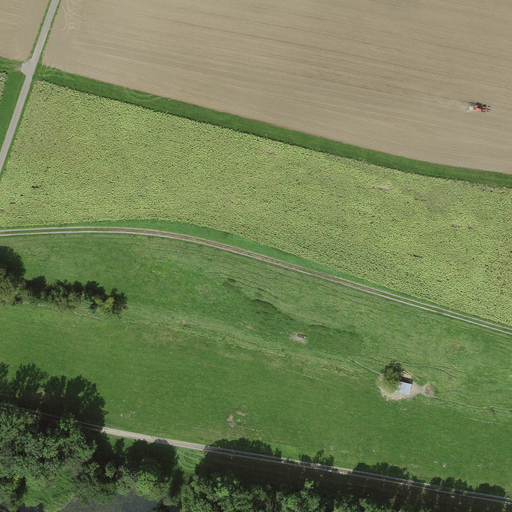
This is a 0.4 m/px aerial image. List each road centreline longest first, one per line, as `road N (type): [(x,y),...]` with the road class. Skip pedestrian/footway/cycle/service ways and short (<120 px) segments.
road 1 (track): [(0,235),(153,231),(511,330)]
road 2 (track): [(511,504),(0,404)]
road 3 (track): [(0,166),(57,0)]
